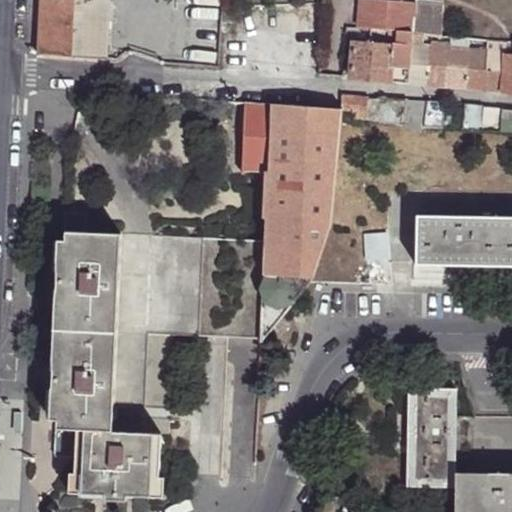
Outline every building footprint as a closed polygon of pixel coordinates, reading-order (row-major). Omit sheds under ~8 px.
[(38,0),(37,55),(103,60),(105,0),(38,0)] [(377,0),(353,0),(351,31),(404,33),(408,33),(411,3),(377,0)] [(413,34),(408,33),(404,33),(403,46),(412,47),(413,34)] [(412,47),(423,47),(424,35),(413,34),(412,47)] [(353,42),(351,79),(371,81),(373,43),(353,42)] [(394,67),(410,68),(412,47),(403,46),(373,43),(371,81),(393,83),(394,67)] [(410,68),(409,84),(428,85),(430,47),(423,47),(412,47),(410,68)] [(430,47),(428,85),(447,87),(449,49),(430,47)] [(449,49),(447,87),(465,88),(467,50),(449,49)] [(467,50),(465,88),(486,90),(488,51),(467,50)] [(488,51),(486,90),(503,92),(505,53),(488,51)] [(511,53),(505,53),(503,92),(511,92),(511,53)] [(368,97),(343,95),(341,110),(341,115),(359,119),(367,121),(369,101),(368,97)] [(407,101),(369,101),(367,121),(406,127),(407,101)] [(426,102),(407,101),(406,127),(424,130),(426,102)] [(265,172),(271,105),(245,102),(244,119),(243,170),(265,172)] [(443,131),(445,103),(426,102),(424,130),(443,131)] [(341,115),(341,110),(271,105),(265,172),(263,217),(268,217),(330,221),(341,115)] [(482,133),(484,107),(464,105),(461,122),(461,132),(482,133)] [(501,117),(501,108),(493,108),(492,116),(501,117)] [(511,108),(501,108),(501,117),(500,135),(511,135),(511,108)] [(496,264),(498,216),(415,214),(414,262),(496,264)] [(69,239),(90,239),(90,215),(70,215),(69,239)] [(511,216),(498,216),(496,264),(511,264),(511,216)] [(308,286),(330,221),(268,217),(263,243),(262,283),(308,286)] [(389,233),(363,236),(364,274),(391,276),(390,261),(389,233)] [(122,409),(126,240),(90,239),(69,239),(69,242),(63,242),(59,422),(66,422),(66,430),(87,431),(93,431),(121,432),(122,409)] [(228,339),(261,341),(262,283),(263,243),(204,242),(153,241),(126,240),(122,409),(146,410),(148,335),(173,336),(199,336),(213,338),(228,339)] [(264,348),(308,286),(262,283),(261,341),(260,348),(264,348)] [(171,433),(173,336),(148,335),(146,410),(122,409),(121,432),(166,433),(171,433)] [(264,348),(260,348),(260,361),(271,361),(272,348),(264,348)] [(452,474),(454,388),(414,388),(408,388),(405,486),(453,487),(452,474)] [(12,436),(21,436),(21,416),(12,416),(12,436)] [(87,431),(66,430),(65,461),(87,462),(87,431)] [(83,494),(92,494),(92,476),(93,431),(87,431),(87,462),(86,476),(83,476),(83,494)] [(165,478),(166,433),(121,432),(93,431),(92,476),(92,494),(119,494),(119,501),(138,501),(138,495),(164,495),(165,478)] [(175,479),(170,478),(171,433),(166,433),(165,478),(164,495),(175,495),(175,479)] [(511,511),(511,474),(452,474),(453,487),(452,511),(511,511)]
